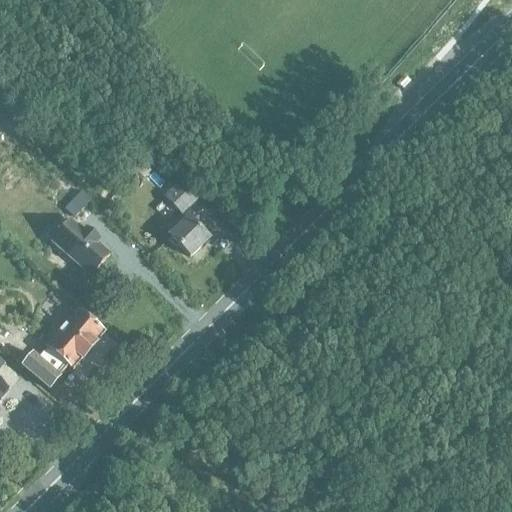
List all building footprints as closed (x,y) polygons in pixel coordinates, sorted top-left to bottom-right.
[(181,216),(198,200),(182,183),(165,199),(181,216)] [(91,201),(81,192),(64,210),(74,219),(91,201)] [(180,249),(183,246),(192,256),(204,245),(195,235),(199,231),(188,220),(169,237),(180,249)] [(96,245),(99,242),(86,231),(83,234),(70,223),(53,243),(92,276),(109,256),(96,245)] [(77,312),(37,360),(59,379),(68,369),(72,372),(104,335),(77,312)] [(60,380),(59,379),(37,360),(33,357),(23,369),(49,392),(60,380)] [(0,404),(1,404),(0,403),(0,401),(9,392),(0,384),(0,404)]
